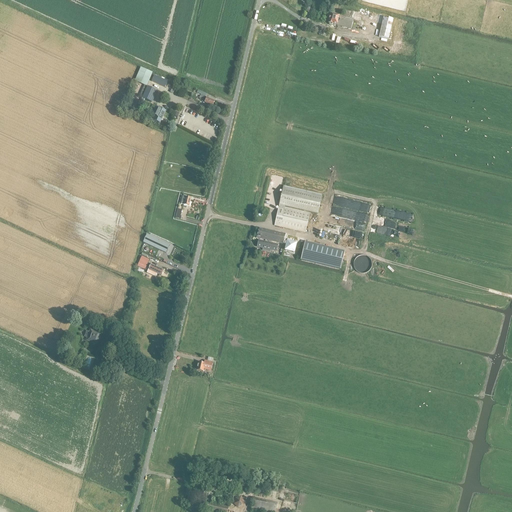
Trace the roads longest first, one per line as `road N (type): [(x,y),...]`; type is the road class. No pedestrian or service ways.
road 1 (unclassified): [(134,511),(259,0)]
road 2 (track): [(207,214),(511,297)]
road 3 (track): [(300,511),(278,499),(144,470)]
